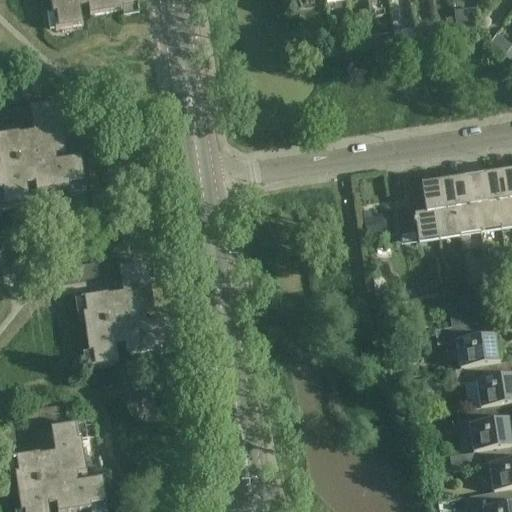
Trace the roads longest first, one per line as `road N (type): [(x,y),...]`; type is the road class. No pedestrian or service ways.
road 1 (tertiary): [(254,511),(200,185)]
road 2 (residential): [(200,185),(511,137)]
road 3 (tertiary): [(200,185),(171,0)]
